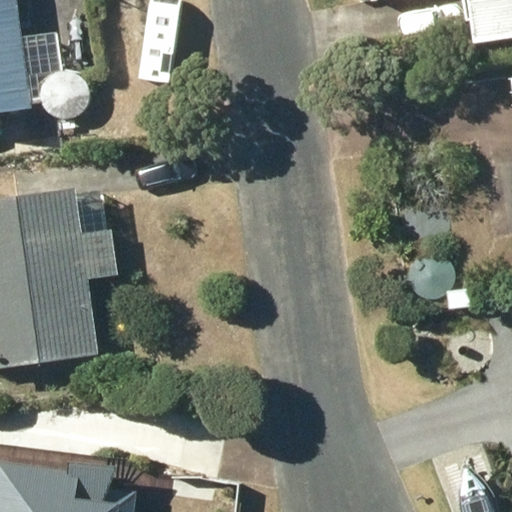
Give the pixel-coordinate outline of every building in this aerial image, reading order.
[(16,0),(0,0),(0,104),(32,101),(31,95),(63,91),(55,25),(20,29),(16,0)] [(511,0),(468,0),(473,30),(511,24),(511,0)] [(0,357),(94,345),(84,272),(113,268),(106,223),(78,227),(71,181),(0,191),(0,357)] [(469,282),(447,284),(449,302),(470,300),(469,282)] [(0,511),(119,511),(122,489),(94,486),(97,461),(45,455),(44,466),(0,459),(0,511)]
